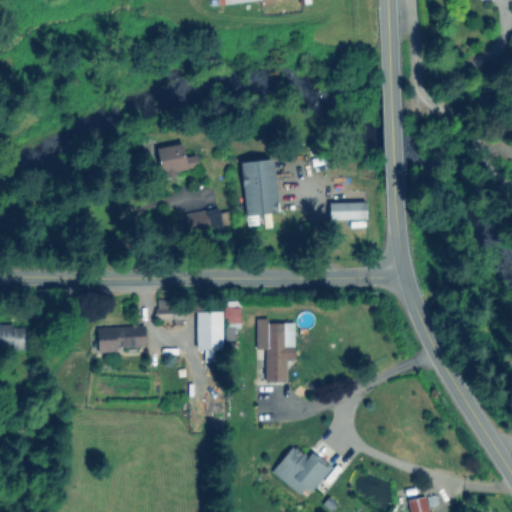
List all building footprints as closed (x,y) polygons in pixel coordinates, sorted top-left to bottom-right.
[(198,168),(195,154),(184,156),(181,142),(155,146),(160,175),(198,168)] [(238,161),(271,158),(276,199),(274,199),(276,212),(256,214),(257,224),(246,225),(238,161)] [(327,201),(327,218),(364,218),(364,201),(327,201)] [(182,214),(186,231),(220,223),(216,206),(182,214)] [(238,301),(222,301),(222,321),(238,321),(238,301)] [(194,311),(194,348),(201,348),(201,361),(211,361),(211,348),(220,348),(220,311),(194,311)] [(254,317),(266,316),(266,321),(292,321),(293,358),(285,358),(285,380),(263,380),(263,348),(254,348),(254,317)] [(95,327),(96,352),(115,351),(115,347),(144,346),(143,324),(134,325),(134,322),(129,322),(129,326),(95,327)] [(0,324),(0,347),(26,347),(25,324),(0,324)] [(269,470),(290,445),(292,447),(294,446),(300,451),(300,453),(302,451),(306,454),(310,449),(329,465),(309,490),(304,486),(298,494),(269,470)] [(402,493),(421,489),(422,495),(423,495),(427,511),(409,511),(406,498),(403,499),(402,493)]
